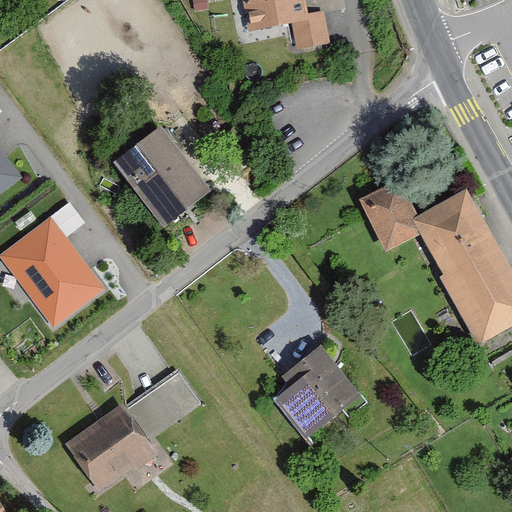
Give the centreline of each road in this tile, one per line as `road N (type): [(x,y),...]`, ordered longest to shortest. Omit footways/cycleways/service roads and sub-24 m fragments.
road 1 (residential): [(0,414),(447,72)]
road 2 (secondary): [(511,192),(447,72)]
